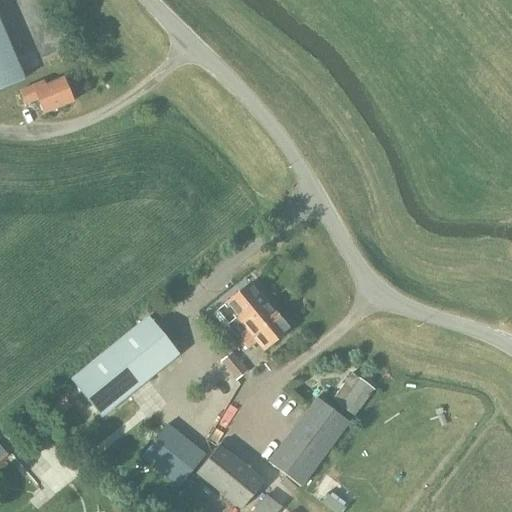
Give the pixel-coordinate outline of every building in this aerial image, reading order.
[(0,25),(0,89),(23,80),(0,25)] [(18,91),(24,104),(36,99),(42,114),(72,102),(63,78),(45,85),(43,81),(18,91)] [(216,311),(227,325),(235,318),(246,330),(237,337),(248,349),(256,343),(263,351),(289,330),(250,283),(216,311)] [(181,347),(151,310),(73,374),(104,411),(181,347)] [(236,379),(248,368),(232,351),(220,362),(236,379)] [(330,400),(352,416),(371,391),(350,374),(330,400)] [(267,463),(300,487),(348,423),(316,398),(267,463)] [(140,456),(178,488),(193,469),(205,456),(166,424),(140,456)] [(195,473),(240,509),(257,489),(212,452),(195,473)] [(328,474),(314,492),(341,511),(342,511),(356,494),(328,474)] [(250,511),(277,511),(281,508),(265,494),(250,511)]
